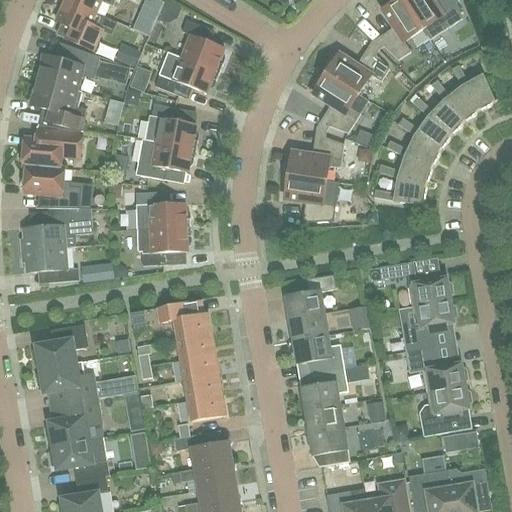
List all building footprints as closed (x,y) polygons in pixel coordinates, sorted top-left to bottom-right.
[(116,0),(67,0),(67,1),(96,14),(101,2),(113,8),(116,0)] [(398,62),(411,54),(404,43),(424,31),(403,0),(395,0),(389,4),(391,7),(383,12),(397,34),(381,45),(398,62)] [(450,0),(438,8),(432,0),(403,0),(424,31),(433,24),(438,26),(443,33),(463,20),(454,0),(450,0)] [(117,24),(96,14),(67,1),(57,23),(68,28),(64,39),(93,52),(102,32),(112,36),(117,24)] [(183,59),(220,74),(225,61),(225,58),(225,56),(223,53),(224,50),(205,42),(210,31),(187,22),(183,34),(192,37),(183,59)] [(94,81),(100,59),(79,51),(76,65),(45,57),(38,82),(77,92),(79,82),(85,79),(94,81)] [(220,74),(183,59),(170,54),(156,88),(183,99),(187,88),(206,95),(208,92),(211,91),(213,89),(215,87),(216,85),(220,74)] [(390,71),(373,54),(362,70),(339,55),(335,63),(332,61),(324,74),(359,96),(371,77),(382,83),(390,71)] [(469,85),(459,67),(452,71),(462,89),(477,116),(482,113),(493,107),(493,106),(495,105),(483,78),(469,85)] [(369,103),(359,96),(324,74),(316,86),(319,88),(314,96),(336,110),(326,127),(348,135),(361,115),(369,103)] [(81,133),(87,111),(77,108),(74,102),(77,92),(38,82),(31,107),(63,115),(59,129),(81,133)] [(451,98),(438,82),(432,87),(444,103),(463,128),(467,124),(477,116),(462,89),(451,98)] [(138,107),(141,94),(129,91),(125,103),(138,107)] [(434,114),(419,99),(414,105),(429,119),(451,141),(454,137),(463,128),(444,103),(434,114)] [(157,144),(197,151),(199,137),(199,135),(198,132),(196,130),(196,126),(176,122),(178,110),(154,106),(152,118),(150,118),(145,141),(157,144)] [(451,141),(429,119),(420,132),(403,120),(399,126),(416,138),(441,156),(444,151),(451,141)] [(81,133),(59,129),(39,126),(38,126),(36,141),(26,140),(25,144),(23,146),(22,153),(24,156),(23,167),(64,171),(65,170),(61,170),(62,158),(70,159),(80,160),(80,155),(82,133),(81,133)] [(341,170),(344,146),(322,138),(319,157),(292,153),(291,162),(288,162),(286,177),(327,183),(328,171),(332,169),(341,170)] [(441,156),(416,138),(409,151),(390,142),(387,150),(406,159),(433,172),(435,167),(441,156)] [(197,151),(157,144),(145,141),(142,141),(136,177),(165,182),(167,171),(187,174),(188,170),(191,169),(193,167),(194,165),(195,162),(197,151)] [(372,152),(364,151),(363,164),(370,164),(372,152)] [(429,184),(433,172),(406,159),(401,173),(381,166),(379,174),(398,180),(428,190),(429,184)] [(91,211),(91,210),(79,210),(81,189),(71,188),(71,184),(63,183),(64,171),(23,167),(23,168),(27,168),(26,178),(24,180),(23,188),(25,191),(25,194),(57,197),(55,210),(91,211)] [(333,222),(339,184),(327,183),(286,177),(283,191),(287,192),(285,201),(312,204),(309,224),(333,222)] [(426,202),(428,190),(398,180),(396,195),(376,191),(374,199),(395,203),(425,206),(425,202),(426,202)] [(114,186),(113,199),(121,199),(121,186),(114,186)] [(151,231),(191,229),(190,215),(190,213),(188,210),(186,209),(185,205),(164,206),(164,194),(136,195),(137,207),(138,231),(151,231)] [(66,250),(77,249),(76,237),(93,235),(91,211),(55,210),(48,210),(50,228),(24,230),(25,241),(22,241),(23,253),(66,249),(66,250)] [(378,226),(378,215),(372,215),(368,220),(368,226),(378,226)] [(191,229),(151,231),(138,231),(138,253),(143,253),(143,268),(167,267),(167,255),(187,254),(187,250),(190,248),(191,246),(192,243),(192,241),(191,229)] [(68,271),(66,250),(66,249),(23,253),(24,265),(26,264),(27,275),(48,273),(48,285),(80,282),(79,270),(68,271)] [(382,282),(414,277),(412,264),(380,269),(382,282)] [(114,280),(112,266),(83,269),(85,283),(114,280)] [(114,267),(116,280),(128,278),(127,270),(122,266),(114,267)] [(440,280),(439,275),(419,278),(420,284),(408,286),(412,309),(452,302),(451,298),(453,295),(451,286),(448,284),(448,279),(440,280)] [(289,321),(324,315),(321,293),(337,291),(335,277),(307,281),(309,295),(286,299),(289,321)] [(452,302),(412,309),(400,311),(404,334),(428,330),(429,336),(449,332),(448,327),(456,325),(455,321),(457,318),(455,309),(452,306),(452,302)] [(195,318),(193,304),(158,310),(161,325),(175,322),(178,342),(211,337),(207,316),(195,318)] [(355,310),(350,311),(354,333),(359,332),(369,330),(366,308),(355,310)] [(130,315),(130,316),(133,331),(148,328),(144,312),(131,315),(130,315)] [(293,343),(328,337),(324,315),(289,321),(293,343)] [(40,371),(77,365),(75,352),(89,349),(85,327),(56,331),(58,343),(36,347),(36,352),(33,353),(36,366),(39,366),(40,371)] [(182,362),(214,357),(211,337),(178,342),(182,362)] [(330,348),(328,337),(293,343),(297,366),(309,364),(311,376),(344,370),(340,347),(330,348)] [(131,353),(129,341),(117,343),(119,355),(131,353)] [(424,344),(399,349),(403,369),(428,364),(424,344)] [(141,369),(151,368),(149,356),(139,357),(141,369)] [(185,382),(218,377),(214,357),(182,362),(185,382)] [(455,366),(454,360),(434,364),(435,369),(414,373),(416,384),(425,383),(427,395),(466,388),(465,383),(468,381),(466,371),(463,369),(462,365),(455,366)] [(50,409),(68,406),(98,401),(93,376),(85,377),(83,364),(77,365),(40,371),(41,376),(38,377),(40,391),(43,390),(44,395),(48,395),(50,409)] [(143,381),(153,380),(151,368),(141,369),(143,381)] [(305,413),(340,407),(338,396),(348,394),(344,370),(311,376),(313,388),(301,390),(305,413)] [(106,380),(111,400),(131,395),(126,375),(106,380)] [(188,403),(221,397),(218,377),(185,382),(188,403)] [(448,434),(446,421),(464,418),(463,412),(470,411),(469,406),(471,403),(470,394),(467,392),(466,388),(427,395),(429,407),(424,408),(420,414),(422,426),(424,438),(428,437),(448,434)] [(124,397),(127,411),(141,409),(138,395),(124,397)] [(143,410),(153,409),(151,397),(141,398),(143,410)] [(192,423),(225,418),(221,397),(188,403),(192,423)] [(53,448),(90,441),(88,428),(102,426),(98,401),(68,406),(71,420),(49,423),(49,429),(46,429),(49,443),(52,442),(53,448)] [(370,424),(387,421),(384,404),(367,407),(370,424)] [(309,435),(344,429),(340,407),(305,413),(309,435)] [(180,439),(190,438),(188,426),(178,427),(180,439)] [(350,463),(344,429),(309,435),(313,457),(317,457),(319,469),(350,463)] [(204,448),(202,436),(174,441),(176,453),(192,450),(195,471),(232,464),(229,443),(204,448)] [(443,439),(446,455),(464,452),(461,436),(443,439)] [(79,468),(81,482),(110,477),(103,439),(90,441),(53,448),(54,453),(51,454),(53,467),(56,467),(57,472),(79,468)] [(150,446),(152,457),(162,455),(161,445),(150,446)] [(401,454),(393,455),(395,465),(403,464),(401,454)] [(151,469),(149,456),(134,459),(136,471),(151,469)] [(236,486),(232,464),(195,471),(195,472),(180,474),(180,475),(182,485),(197,482),(199,492),(236,486)] [(461,475),(457,470),(447,472),(453,511),(477,511),(475,500),(490,497),(485,471),(461,475)] [(453,511),(447,472),(409,479),(415,510),(429,508),(429,511),(453,511)] [(182,485),(180,475),(171,476),(172,486),(182,485)] [(102,511),(99,494),(108,492),(106,478),(110,478),(110,477),(81,482),(84,496),(62,500),(62,505),(59,506),(60,511),(102,511)] [(406,511),(407,511),(402,485),(383,488),(379,492),(380,495),(366,498),(368,511),(406,511)] [(186,511),(210,511),(240,507),(236,486),(199,492),(201,503),(185,506),(186,511)] [(368,511),(366,498),(365,491),(327,497),(329,511),(368,511)]
